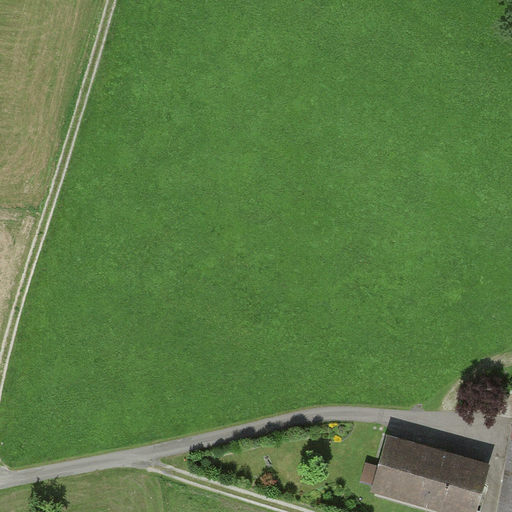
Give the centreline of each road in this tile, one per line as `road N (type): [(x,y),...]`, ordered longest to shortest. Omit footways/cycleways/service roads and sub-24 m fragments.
road 1 (track): [(0,485),(184,451),(309,416),(476,431)]
road 2 (track): [(0,393),(113,0)]
road 3 (track): [(134,460),(300,511)]
